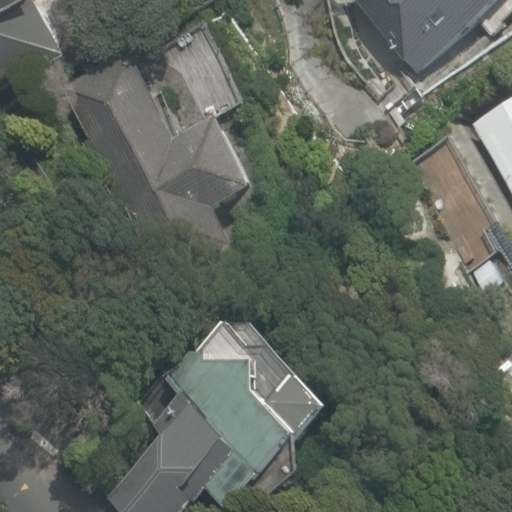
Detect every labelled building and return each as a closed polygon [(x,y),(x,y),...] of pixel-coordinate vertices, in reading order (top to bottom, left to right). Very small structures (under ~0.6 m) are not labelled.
[(0,0),(0,87),(84,46),(60,0),(0,0)] [(511,0),(367,0),(429,73),(511,4),(511,0)] [(172,61),(104,97),(204,289),(270,254),(249,214),(298,188),(228,53),(180,78),(172,61)] [(511,105),(479,124),(511,182),(511,105)] [(221,383),(239,411),(131,478),(152,511),(248,511),(264,503),(269,511),(319,511),(376,477),(291,339),(221,383)]
